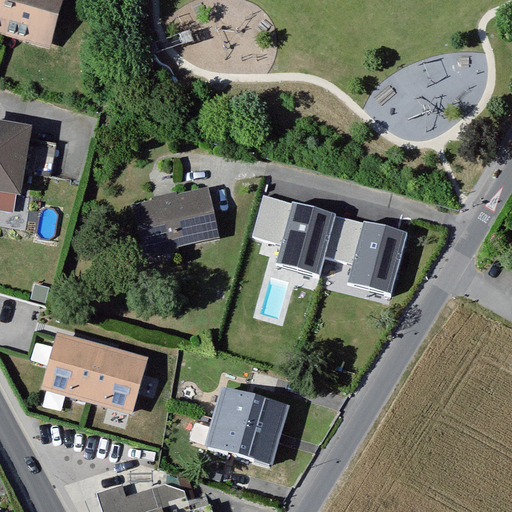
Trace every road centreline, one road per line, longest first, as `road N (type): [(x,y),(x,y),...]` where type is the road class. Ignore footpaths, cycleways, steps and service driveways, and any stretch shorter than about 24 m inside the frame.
road 1 (residential): [(307,511),(451,273)]
road 2 (unknown): [(469,244),(298,179),(233,183)]
